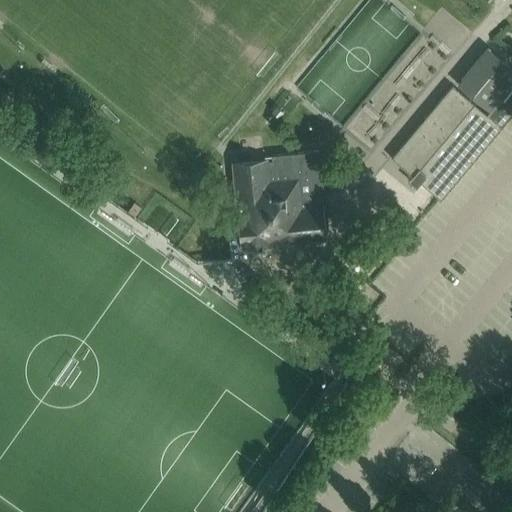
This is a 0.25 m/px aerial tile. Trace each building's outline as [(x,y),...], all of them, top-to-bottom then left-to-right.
[(390,106),(431,67),(423,59),(433,49),(423,39),(372,87),(390,106)] [(476,101),(488,111),(511,82),(511,67),(488,48),(457,85),(476,101)] [(412,177),(409,181),(415,186),(419,182),(440,200),(511,113),(511,82),(488,111),(476,101),(474,104),(412,177)] [(474,104),(452,86),(424,119),(426,121),(422,127),(419,125),(391,158),(412,177),(474,104)] [(271,160),(265,161),(234,164),(242,245),(323,237),(321,208),(324,208),(321,179),(323,178),(320,151),(271,156),(271,160)]
